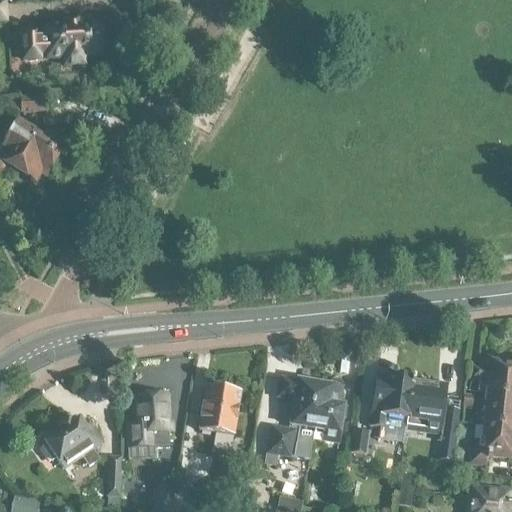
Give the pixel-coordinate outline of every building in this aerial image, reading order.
[(0,24),(8,24),(7,3),(0,3),(0,24)] [(44,61),(46,61),(46,62),(65,61),(65,69),(83,68),(82,60),(100,59),(100,52),(104,51),(103,35),(99,35),(98,29),(81,30),(80,27),(62,28),(63,31),(45,32),(45,33),(42,33),(41,29),(19,31),(21,64),(44,63),(44,61)] [(10,100),(10,101),(7,101),(7,113),(11,112),(11,114),(20,114),(21,115),(48,114),(48,97),(20,98),(19,99),(10,100)] [(0,150),(0,171),(9,166),(35,182),(40,173),(46,177),(66,143),(47,132),(42,141),(16,125),(3,147),(0,150)] [(470,381),(479,382),(477,394),(485,395),(511,398),(511,366),(482,363),(481,369),(471,368),(470,381)] [(385,431),(386,423),(387,418),(403,421),(406,421),(412,382),(377,377),(370,429),(385,431)] [(310,462),(314,432),(319,404),(322,404),(325,387),(283,381),(280,399),(295,402),(290,431),(272,429),(266,466),(276,467),(278,457),(310,462)] [(322,404),(319,404),(314,432),(324,433),(323,436),(340,439),(345,408),(340,407),(342,390),(342,387),(341,384),(340,383),(338,382),(334,382),(333,383),(332,384),(331,385),(329,388),(325,387),(322,404)] [(406,421),(405,432),(424,435),(437,436),(436,443),(441,444),(438,462),(453,464),(455,443),(460,412),(448,410),(449,403),(445,402),(447,387),(412,382),(406,421)] [(206,389),(199,433),(235,438),(241,394),(206,389)] [(482,424),(481,427),(511,429),(511,398),(485,395),(483,413),(480,413),(479,423),(482,424)] [(126,426),(128,450),(156,449),(169,448),(168,434),(171,434),(169,396),(137,398),(137,403),(132,407),(132,414),(138,420),(139,425),(126,426)] [(464,396),(462,410),(471,411),(473,397),(464,396)] [(59,429),(62,434),(41,448),(52,464),(56,461),(63,472),(82,460),(89,469),(99,462),(93,452),(103,446),(89,423),(84,426),(79,420),(77,421),(75,419),(59,429)] [(511,429),(481,427),(478,453),(470,452),(469,466),(488,468),(489,460),(511,463),(511,461),(511,429)] [(366,457),(369,434),(353,432),(349,455),(366,457)] [(108,458),(106,499),(120,500),(122,459),(108,458)] [(401,476),(399,489),(409,490),(412,478),(401,476)] [(169,511),(174,489),(159,486),(154,511),(169,511)] [(510,511),(511,502),(511,493),(470,488),(467,511),(510,511)] [(187,511),(190,493),(175,490),(171,511),(187,511)] [(398,507),(410,509),(412,496),(400,494),(398,507)] [(60,511),(61,507),(5,496),(2,511),(60,511)] [(277,511),(301,511),(302,510),(303,503),(279,499),(277,511)] [(133,511),(135,504),(122,503),(120,511),(133,511)]
